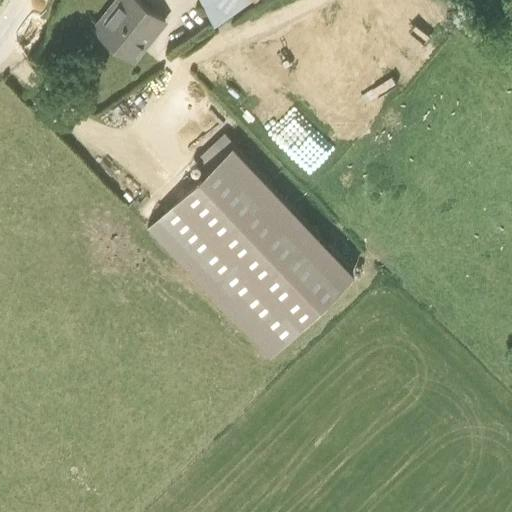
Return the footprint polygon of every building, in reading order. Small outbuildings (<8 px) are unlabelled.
[(132,64),(168,18),(144,0),(114,0),(90,32),(132,64)] [(85,98),(103,99),(105,80),(86,79),(85,98)] [(221,131),(205,146),(210,151),(226,136),(221,131)] [(353,265),(230,137),(144,220),(267,347),(353,265)] [(94,175),(64,203),(92,232),(121,204),(94,175)]
